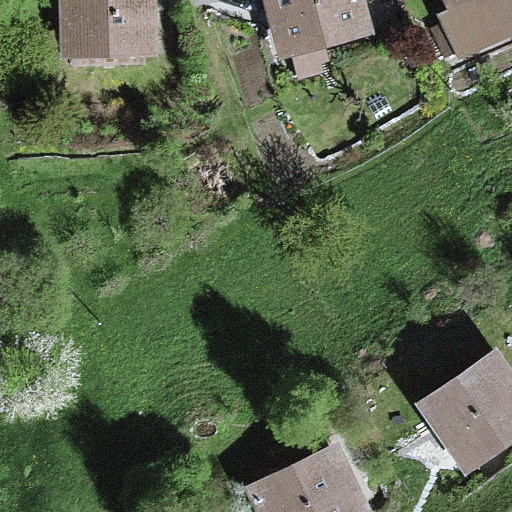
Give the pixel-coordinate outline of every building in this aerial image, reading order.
[(151,0),(60,0),(61,64),(152,63),(151,0)] [(360,0),(260,0),(278,67),(371,43),(360,0)] [(511,0),(441,0),(469,56),(511,34),(511,0)] [(511,376),(496,352),(415,406),(463,479),(511,447),(511,376)] [(363,511),(331,447),(240,493),(250,511),(363,511)]
